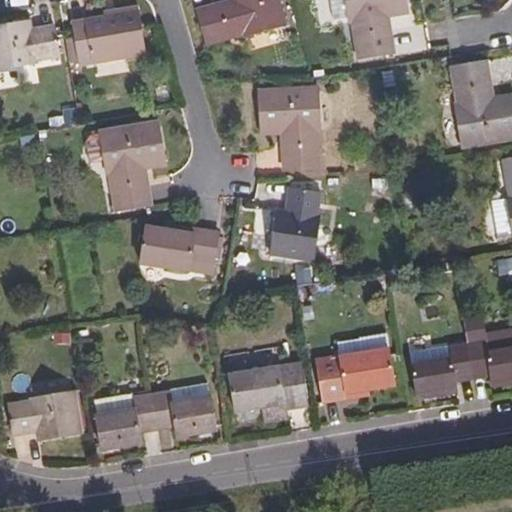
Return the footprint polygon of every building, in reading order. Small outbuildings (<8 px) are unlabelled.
[(287,23),(279,0),(235,0),(237,4),(222,8),(221,4),(200,10),(210,43),(245,33),(246,36),(287,23)] [(407,0),(348,0),(353,23),(355,22),(362,58),(395,52),(391,30),(386,31),(384,16),(409,12),(407,0)] [(106,19),(75,24),(82,65),(146,54),(138,8),(121,11),(122,16),(106,19)] [(32,20),(0,25),(0,69),(40,63),(39,59),(60,55),(55,26),(42,28),(43,31),(34,32),(32,20)] [(488,62),(454,67),(461,104),(457,104),(464,145),(511,137),(511,94),(489,98),(487,84),(492,84),(488,62)] [(394,64),(381,67),(385,87),(398,84),(394,64)] [(320,87),(262,90),(264,132),(290,131),(291,146),(286,146),(287,169),(321,167),(319,130),(322,130),(320,87)] [(159,121),(102,131),(109,174),(113,173),(119,209),(151,204),(148,182),(144,183),(141,168),(166,164),(159,121)] [(346,166),(332,167),(332,177),(346,177),(346,166)] [(389,179),(374,179),(374,189),(389,189),(389,179)] [(321,194),(292,189),(289,206),(294,207),(292,214),(280,212),(273,253),(314,260),(321,218),(318,218),(321,194)] [(413,193),(403,195),(406,212),(417,210),(413,193)] [(174,232),(147,227),(142,262),(191,269),(193,258),(217,262),(222,234),(197,230),(196,235),(174,232)] [(175,227),(174,232),(196,235),(197,230),(175,227)] [(511,259),(503,261),(505,274),(511,272),(511,259)] [(451,358),(413,365),(419,399),(458,392),(457,383),(491,377),(493,386),(511,382),(511,348),(491,353),(489,341),(450,348),(451,358)] [(343,368),(319,372),(324,401),(348,397),(347,393),(371,388),(397,384),(391,349),(341,357),(343,368)] [(282,367),(231,376),(237,411),(264,407),(287,403),(288,407),(310,404),(306,375),(284,379),(282,367)] [(347,393),(348,397),(372,393),(371,388),(347,393)] [(35,401),(11,405),(17,434),(32,431),(32,428),(39,426),(42,439),(83,432),(76,390),(34,398),(35,401)] [(136,409),(98,416),(104,450),(144,443),(143,435),(177,429),(179,437),(219,430),(213,396),(176,403),(174,391),(134,398),(136,409)] [(287,403),(264,407),(264,411),(288,407),(287,403)]
